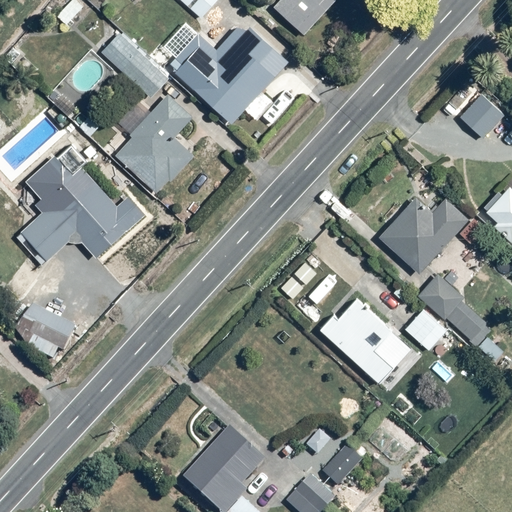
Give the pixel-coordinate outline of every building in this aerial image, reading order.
[(85,5),(79,0),(66,0),(53,17),(66,28),(85,5)] [(216,0),(178,0),(186,6),(200,19),(216,0)] [(276,0),(272,4),(303,32),(332,0),(276,0)] [(181,63),(176,69),(231,122),(288,60),(250,26),(235,25),(218,46),(198,32),(174,56),(181,63)] [(168,78),(118,29),(98,50),(149,98),(168,78)] [(112,150),(155,188),(194,152),(174,136),(192,115),(166,91),(112,150)] [(511,127),(511,122),(479,97),(461,120),(496,148),(511,127)] [(81,239),(94,254),(145,211),(129,195),(117,205),(80,164),(36,203),(43,210),(21,230),(45,258),(66,238),(81,239)] [(511,188),(508,185),(486,210),(511,232),(511,188)] [(414,196),(380,234),(420,272),(472,217),(445,196),(431,210),(414,196)] [(483,227),(471,218),(459,235),(470,244),(483,227)] [(443,321),(445,318),(476,345),(491,326),(460,300),(463,296),(435,273),(415,297),(443,321)] [(352,293),(321,326),(378,380),(393,364),(375,348),(391,328),(352,293)] [(60,314),(28,301),(18,324),(50,337),(60,314)] [(456,338),(420,307),(403,328),(427,349),(437,337),(449,347),(456,338)] [(228,425),(183,477),(221,511),(258,511),(242,497),(248,488),(242,483),(265,455),(228,425)] [(318,511),(334,495),(308,472),(284,499),(298,511),(318,511)]
